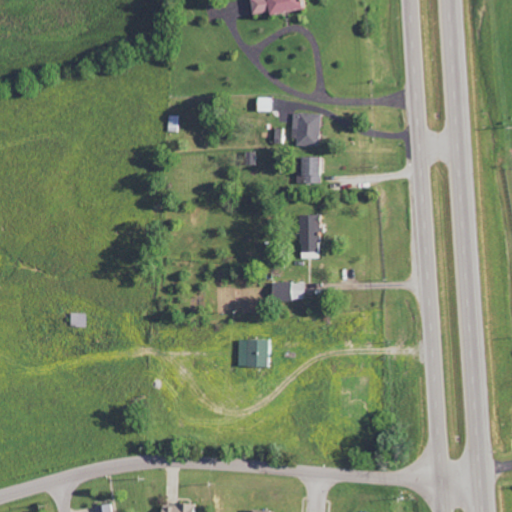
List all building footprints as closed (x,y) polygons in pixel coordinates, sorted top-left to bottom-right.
[(320,147),(321,114),(293,113),(293,137),(297,137),(297,146),(320,147)] [(297,182),(320,183),(322,158),(298,157),(297,182)] [(300,259),(320,258),(319,215),(298,216),(300,259)] [(304,282),(271,283),(272,302),(305,301),(304,282)] [(92,313),(74,313),(74,326),(92,326),(92,313)] [(266,340),(238,339),(237,367),(266,367),(266,340)] [(100,506),(101,511),(118,511),(117,503),(100,506)] [(202,511),(203,503),(167,503),(167,511),(202,511)]
